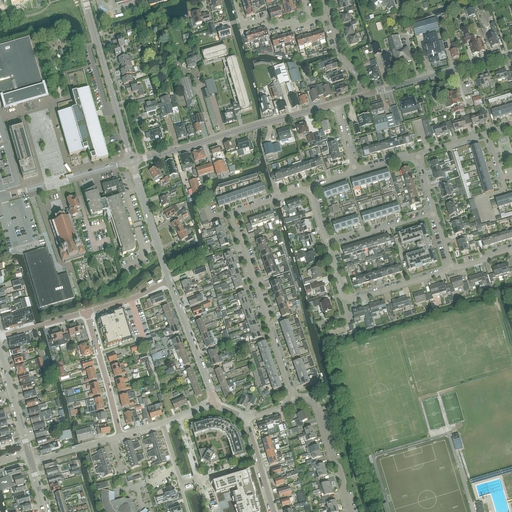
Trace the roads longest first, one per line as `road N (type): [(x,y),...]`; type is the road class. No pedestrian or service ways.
road 1 (residential): [(292,399),(232,212),(306,188)]
road 2 (tertiary): [(135,160),(335,103)]
road 3 (tertiary): [(129,157),(84,0)]
road 4 (tertiary): [(366,95),(511,55)]
road 5 (residential): [(349,511),(316,405),(292,399)]
road 6 (tertiary): [(0,198),(126,162)]
road 7 (residential): [(214,402),(168,281)]
road 8 (residential): [(120,436),(86,313)]
road 9 (residential): [(168,281),(132,166)]
road 10 (residential): [(332,17),(299,26),(262,19),(241,25),(234,0)]
